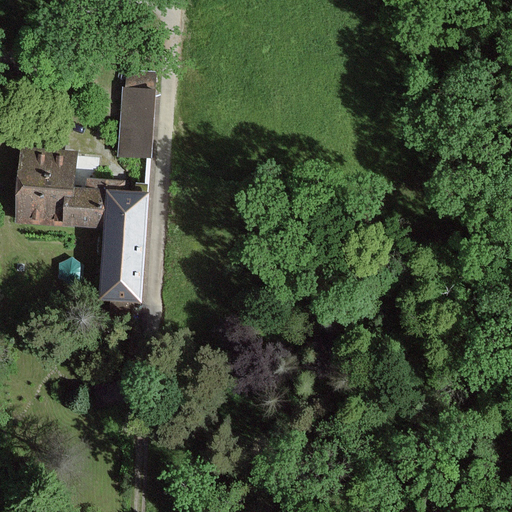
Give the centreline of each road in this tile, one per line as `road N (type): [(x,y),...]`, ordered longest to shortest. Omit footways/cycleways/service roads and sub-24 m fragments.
road 1 (track): [(140,511),(172,0)]
road 2 (track): [(0,61),(113,5),(172,2)]
